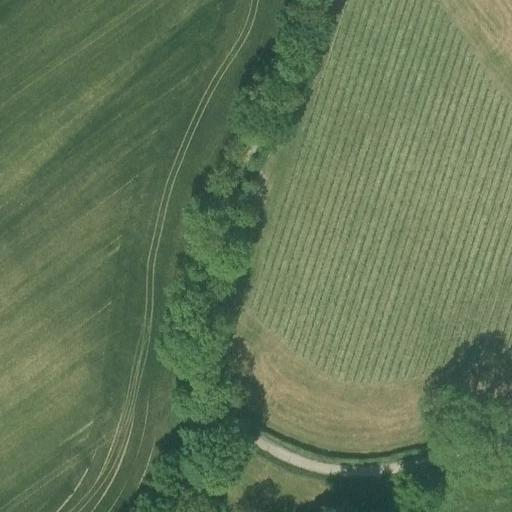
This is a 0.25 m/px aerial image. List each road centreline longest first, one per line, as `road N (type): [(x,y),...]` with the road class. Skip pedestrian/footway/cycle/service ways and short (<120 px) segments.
road 1 (unclassified): [(173,511),(198,430),(199,319),(211,254),(315,0)]
road 2 (track): [(201,409),(280,452),(340,469),(406,467),(511,442)]
